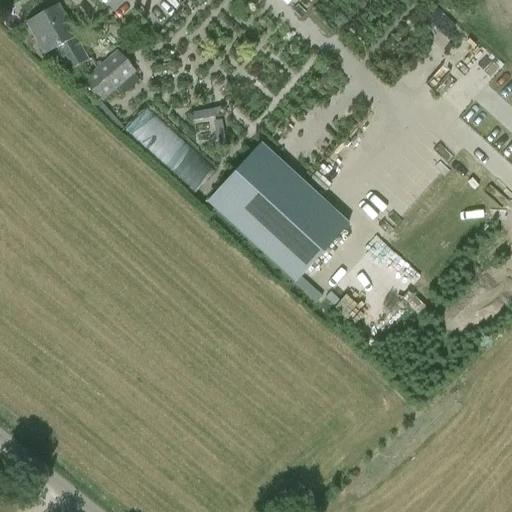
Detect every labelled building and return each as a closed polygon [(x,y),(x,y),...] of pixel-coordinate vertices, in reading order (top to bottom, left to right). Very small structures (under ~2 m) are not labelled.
[(43,56),(54,50),(66,73),(88,60),(76,37),(57,5),(25,23),(43,56)] [(116,50),(80,83),(100,105),(136,72),(116,50)] [(194,112),(195,122),(225,119),(224,109),(194,112)] [(217,122),(220,144),(228,143),(225,121),(217,122)] [(445,129),(438,138),(461,156),(468,147),(445,129)] [(347,226),(260,145),(230,177),(207,203),(213,209),(294,283),(347,226)]
